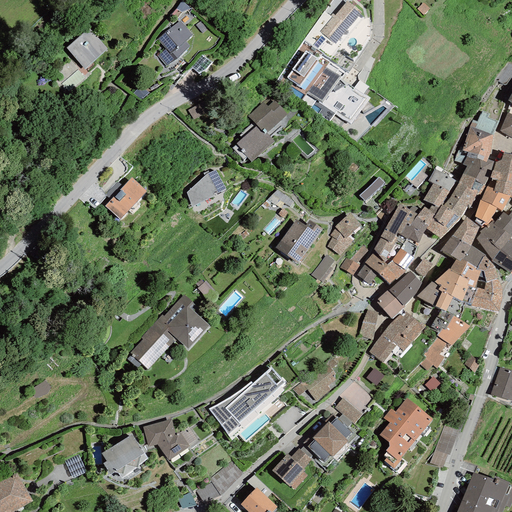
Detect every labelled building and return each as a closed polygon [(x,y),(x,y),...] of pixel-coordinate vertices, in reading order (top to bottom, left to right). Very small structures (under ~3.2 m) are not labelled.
[(332,17),(320,31),(335,44),(362,12),(347,1),(335,15),(333,13),(330,16),(332,17)] [(192,35),(180,21),(157,39),(165,49),(157,55),(166,66),(189,46),(185,41),(192,35)] [(202,33),(208,29),(202,21),(196,25),(202,33)] [(89,27),(67,48),(85,70),(107,48),(89,27)] [(369,87),(304,41),(276,81),(344,132),(371,98),(365,94),(369,87)] [(63,80),(69,89),(86,75),(79,67),(63,80)] [(257,125),(236,144),(237,144),(232,148),(243,160),(246,157),(251,162),(274,141),(267,133),(287,115),(270,96),(248,116),(257,125)] [(493,135),(499,121),(488,117),(489,114),(482,111),(481,114),(480,114),(476,121),(472,120),(462,150),(468,152),(467,156),(486,162),(487,159),(490,153),(493,135)] [(511,115),(507,113),(499,131),(511,137),(511,115)] [(492,170),(490,178),(492,178),(491,179),(496,181),(494,189),(493,191),(511,196),(511,191),(511,154),(503,153),(501,160),(496,162),(493,171),(492,170)] [(493,161),(487,159),(486,162),(467,156),(462,164),(466,166),(458,182),(459,182),(477,192),(477,193),(480,194),(485,186),(484,185),(488,177),(484,176),(487,169),(491,170),(493,161)] [(448,191),(456,180),(435,169),(428,181),(433,184),(448,191)] [(226,190),(215,170),(209,173),(206,174),(204,176),(186,193),(192,207),(214,195),(213,191),(215,191),(217,194),(226,190)] [(384,183),(378,177),(359,196),(365,202),(384,183)] [(146,191),(132,178),(123,187),(110,200),(104,206),(120,220),(146,191)] [(117,182),(105,195),(110,200),(123,187),(117,182)] [(477,193),(477,192),(459,182),(451,196),(468,204),(471,206),(477,193)] [(450,192),(448,191),(433,184),(423,200),(432,204),(439,208),(442,204),(450,192)] [(496,208),(501,211),(507,202),(510,197),(511,196),(493,191),(494,189),(487,186),(480,200),(496,208)] [(460,218),(468,204),(451,196),(443,205),(460,218)] [(495,213),(496,208),(480,200),(475,217),(477,218),(475,221),(481,226),(485,222),(486,223),(495,213)] [(418,214),(399,204),(381,237),(391,242),(395,236),(397,232),(406,238),(418,244),(423,234),(426,229),(428,226),(417,216),(418,214)] [(440,239),(450,229),(434,216),(439,208),(432,204),(429,210),(424,207),(418,214),(417,216),(428,226),(426,229),(440,239)] [(456,223),(460,218),(443,205),(442,204),(439,208),(434,216),(450,229),(456,223)] [(494,224),(511,236),(511,235),(511,211),(508,216),(503,212),(495,222),(494,224)] [(350,213),(335,227),(336,228),(345,239),(348,236),(361,225),(350,213)] [(479,227),(466,217),(453,234),(453,236),(471,246),(472,244),(479,227)] [(296,220),(276,247),(297,263),(322,229),(309,220),(305,225),(296,220)] [(510,238),(511,236),(494,224),(495,222),(493,221),(479,232),(481,234),(476,239),(492,260),(510,238)] [(340,255),(352,241),(348,236),(345,239),(336,228),(330,235),(332,237),(327,246),(340,255)] [(381,237),(373,250),(384,262),(387,265),(392,260),(403,244),(397,240),(398,238),(395,236),(391,242),(381,237)] [(462,259),(471,246),(453,236),(440,251),(456,259),(459,261),(461,259),(462,259)] [(413,257),(418,244),(406,238),(403,244),(392,260),(405,271),(414,259),(413,257)] [(492,261),(510,273),(511,271),(511,239),(510,238),(492,260),(492,261)] [(462,259),(468,263),(477,250),(471,246),(462,259)] [(477,250),(468,263),(477,268),(483,257),(484,258),(485,256),(477,250)] [(396,280),(405,271),(392,260),(387,265),(384,262),(372,254),(365,263),(378,273),(389,284),(395,279),(396,280)] [(334,261),(326,255),(311,275),(318,281),(319,280),(330,267),(334,261)] [(341,268),(355,275),(361,263),(346,256),(341,268)] [(485,283),(498,279),(494,267),(485,256),(484,258),(483,257),(477,268),(476,269),(480,271),(477,281),(485,283)] [(424,277),(432,264),(424,258),(414,270),(424,277)] [(477,281),(480,271),(476,269),(477,268),(468,263),(462,259),(461,259),(459,261),(456,259),(450,269),(469,280),(467,286),(475,288),(477,281)] [(369,285),(378,273),(365,263),(357,275),(369,285)] [(322,282),(333,269),(330,267),(319,280),(322,282)] [(461,302),(471,304),(477,288),(475,288),(467,286),(469,280),(450,269),(449,269),(435,282),(440,287),(438,289),(442,291),(453,297),(461,302)] [(416,293),(422,283),(409,271),(387,290),(404,307),(416,293)] [(201,279),(195,284),(198,287),(197,288),(209,301),(217,293),(206,281),(204,282),(201,279)] [(471,306),(499,312),(503,296),(503,290),(498,279),(485,283),(483,289),(476,289),(472,304),(471,306)] [(433,280),(417,297),(435,307),(441,310),(446,311),(453,297),(442,291),(438,289),(440,287),(435,282),(433,280)] [(392,319),(404,307),(387,290),(376,301),(392,319)] [(130,353),(147,370),(176,339),(187,349),(209,326),(189,307),(194,303),(184,295),(163,316),(162,315),(141,338),(143,339),(130,353)] [(378,313),(367,310),(358,335),(373,339),(378,313)] [(446,311),(441,310),(430,327),(439,332),(436,335),(438,336),(446,343),(451,345),(470,326),(453,316),(454,315),(446,311)] [(401,317),(399,315),(391,323),(382,334),(392,342),(414,318),(405,312),(401,317)] [(404,352),(425,327),(414,318),(392,342),(396,345),(404,352)] [(383,362),(396,345),(392,342),(382,334),(369,352),(383,362)] [(446,343),(438,336),(422,355),(426,358),(419,364),(427,371),(432,365),(436,368),(444,357),(439,355),(446,343)] [(479,366),(469,356),(464,365),(474,375),(479,366)] [(333,378),(336,375),(331,369),(337,364),(331,357),(326,362),(292,389),(299,396),(307,390),(316,401),(330,390),(327,386),(336,381),(333,378)] [(277,396),(284,390),(280,386),(284,382),(271,367),(252,383),(251,381),(229,397),(208,409),(232,440),(280,399),(277,396)] [(511,400),(511,371),(500,367),(490,395),(511,401),(511,400)] [(376,386),(384,376),(374,368),(366,378),(376,386)] [(439,384),(433,377),(424,385),(431,392),(439,384)] [(342,398),(334,408),(342,414),(352,422),(354,424),(362,414),(342,398)] [(427,426),(433,419),(407,398),(395,412),(390,409),(383,418),(389,422),(379,435),(389,442),(389,446),(385,450),(387,452),(383,455),(386,458),(383,460),(390,467),(389,468),(396,472),(405,462),(401,458),(408,449),(409,449),(416,442),(415,441),(421,434),(422,435),(430,428),(427,426)] [(345,438),(352,432),(347,428),(338,419),(333,414),(324,421),(326,423),(312,438),(310,436),(303,442),(305,445),(314,453),(323,463),(330,455),(332,457),(336,460),(341,455),(343,454),(344,452),(345,450),(350,445),(346,443),(348,441),(345,438)] [(347,428),(352,422),(342,414),(338,419),(347,428)] [(171,419),(142,427),(148,447),(157,444),(168,461),(189,446),(188,444),(180,432),(179,432),(175,433),(171,419)] [(180,432),(188,444),(196,438),(188,427),(180,432)] [(458,432),(444,427),(430,466),(443,470),(448,457),(449,457),(458,432)] [(103,463),(110,475),(114,472),(118,473),(122,478),(148,458),(132,434),(101,453),(106,461),(103,463)] [(300,450),(309,458),(314,453),(305,445),(300,450)] [(291,457),(303,469),(311,460),(309,458),(300,450),(299,448),(291,457)] [(271,471),(289,487),(291,486),(295,489),(307,476),(303,472),(305,470),(303,469),(291,457),(287,454),(271,471)] [(73,478),(87,472),(78,455),(64,461),(73,478)] [(221,495),(243,473),(232,461),(209,479),(212,482),(221,495)] [(473,472),(456,511),(497,511),(498,511),(502,511),(505,506),(510,508),(511,501),(511,485),(509,484),(509,483),(495,476),(494,480),(473,472)] [(0,511),(11,511),(32,501),(16,473),(0,481),(0,511)] [(256,488),(267,498),(272,492),(254,475),(247,481),(255,489),(256,488)] [(204,502),(221,495),(212,482),(196,491),(204,502)] [(255,489),(240,505),(248,511),(272,511),(277,507),(267,498),(256,488),(255,489)] [(182,509),(196,505),(189,492),(177,498),(182,509)]
